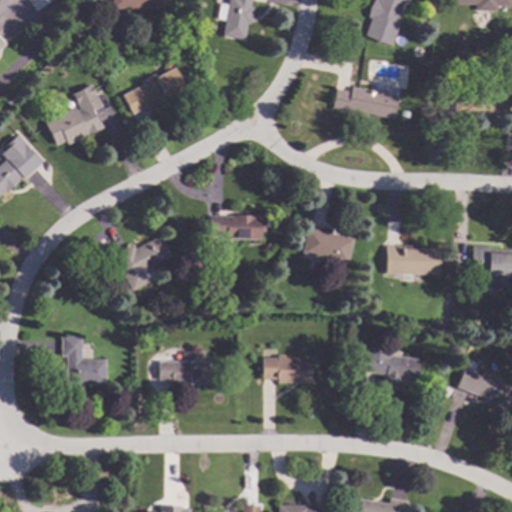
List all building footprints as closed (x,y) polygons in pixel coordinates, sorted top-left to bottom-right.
[(162,0),(162,9),(110,9),(110,0),(162,0)] [(250,0),(250,2),(248,2),(247,6),(250,7),(247,24),(244,24),(242,40),(219,35),(221,20),(215,18),(217,3),(225,5),(225,0),(250,0)] [(400,0),(392,23),(395,24),(388,45),(361,35),(367,17),(364,16),(369,0),(400,0)] [(507,0),(507,6),(493,6),(493,10),(472,10),(473,4),(449,3),(449,0),(507,0)] [(183,89),(145,109),(143,107),(130,114),(120,95),(140,84),(138,81),(152,74),(153,77),(171,67),(183,89)] [(511,105),(506,105),(505,114),(493,114),(493,117),(472,117),(472,119),(457,119),(457,112),(451,112),(452,94),(502,95),(502,83),(511,83),(511,105)] [(395,96),(390,119),(344,109),(344,111),(328,108),(332,88),(347,91),(348,86),(395,96)] [(97,124),(99,123),(101,128),(90,133),(90,132),(64,144),(63,141),(53,146),(42,122),(72,107),(73,110),(86,103),(97,124)] [(33,165),(17,179),(18,180),(4,192),(3,190),(0,192),(0,161),(6,156),(10,160),(20,151),(33,165)] [(252,217),(263,217),(263,231),(258,231),(258,239),(223,239),(223,235),(205,235),(206,215),(230,216),(230,214),(253,215),(252,217)] [(350,238),(344,264),(316,257),(315,259),(300,256),(300,253),(299,253),(305,227),(350,238)] [(168,256),(140,271),(146,281),(129,290),(109,254),(130,243),(133,248),(157,235),(168,256)] [(417,248),(436,248),(436,274),(382,274),(382,246),(417,245),(417,248)] [(489,247),(489,249),(511,249),(511,277),(504,277),(504,286),(489,285),(490,275),(469,273),(469,264),(468,264),(469,245),(489,247)] [(284,261),(282,271),(274,270),(276,259),(284,261)] [(349,323),(342,323),(341,315),(348,314),(349,323)] [(79,359),(103,360),(103,384),(64,384),(64,356),(59,356),(59,336),(79,336),(79,359)] [(390,349),(389,354),(417,359),(414,382),(399,380),(399,383),(380,380),(381,375),(360,371),(363,354),(361,353),(362,345),(390,349)] [(191,361),(207,360),(207,384),(187,384),(187,382),(170,382),(170,380),(156,380),(156,362),(180,361),(180,351),(191,351),(191,361)] [(283,357),(308,357),(308,382),(275,383),(275,379),(260,379),(260,357),(274,357),(274,355),(283,355),(283,357)] [(511,387),(511,390),(506,405),(507,405),(504,414),(485,406),(487,400),(454,387),(461,367),(511,387)] [(405,501),(402,511),(347,511),(350,497),(386,504),(387,498),(405,501)]
